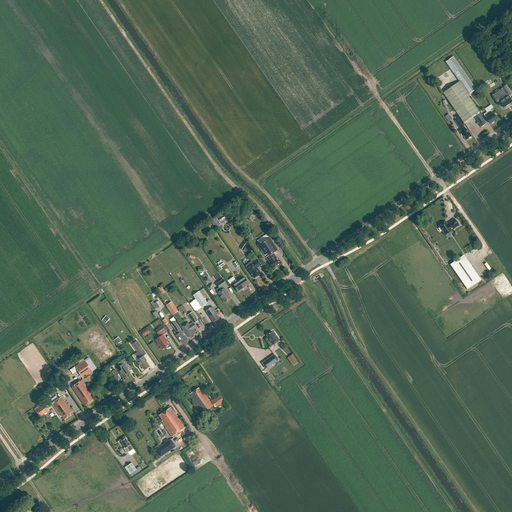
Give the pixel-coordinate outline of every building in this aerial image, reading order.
[(459,81),(443,93),(464,123),(465,123),(475,115),(482,126),(487,122),(480,112),(480,111),(468,95),(476,89),(453,56),(445,62),(459,81)] [(511,92),(507,84),(503,87),(509,95),(511,93),(511,92)] [(495,100),(498,105),(501,104),(504,107),(511,101),(508,96),(506,92),(495,100)] [(491,123),(491,124),(494,122),(493,121),(497,119),(493,113),(492,114),(490,110),(486,113),(488,116),(486,118),(490,123),(491,123)] [(457,116),(455,117),(457,120),(455,121),(463,132),(461,133),(463,137),(463,136),(466,140),(471,136),(466,129),(463,125),(464,125),(457,116)] [(215,228),(220,224),(215,216),(210,220),(215,228)] [(439,226),(445,235),(452,231),(451,230),(459,225),(455,219),(447,224),(446,222),(442,224),(441,224),(440,225),(440,226),(439,226)] [(269,263),(273,268),(279,263),(276,259),(277,258),(273,253),(278,250),(269,237),(258,245),(265,255),(270,262),(269,263)] [(242,249),(248,244),(245,240),(239,246),(242,249)] [(464,255),(450,265),(467,289),(481,280),(464,255)] [(247,269),(254,278),(261,273),(257,268),(261,265),(257,260),(252,263),(253,265),(247,269)] [(202,280),(205,285),(211,282),(207,276),(202,280)] [(233,285),(238,292),(249,284),(244,277),(233,285)] [(221,290),(218,293),(225,303),(231,299),(228,295),(229,295),(224,288),(223,289),(222,287),(226,284),(223,279),(217,284),(220,288),(221,290)] [(194,295),(202,307),(207,303),(199,291),(194,295)] [(152,306),(155,311),(161,306),(158,301),(152,306)] [(167,306),(171,313),(176,309),(172,303),(167,306)] [(217,314),(212,307),(206,311),(213,323),(219,319),(216,314),(217,314)] [(189,325),(193,330),(197,328),(194,323),(200,319),(194,311),(188,315),(193,322),(189,325)] [(174,332),(182,344),(187,340),(181,332),(182,332),(175,321),(171,324),(175,331),(174,332)] [(190,337),(191,338),(195,336),(194,334),(195,333),(193,330),(189,325),(188,322),(181,327),(188,337),(190,337)] [(156,340),(162,349),(169,345),(164,338),(165,338),(163,335),(167,332),(162,326),(156,331),(160,337),(156,340)] [(266,335),(271,341),(270,342),(272,345),(279,341),(274,334),(272,332),(266,335)] [(141,366),(144,370),(149,366),(146,361),(143,356),(141,353),(144,351),(137,341),(132,344),(137,352),(135,353),(139,359),(136,361),(140,366),(141,366)] [(266,369),(278,360),(274,354),(262,363),(266,369)] [(293,354),(287,358),(292,365),(298,361),(293,354)] [(50,360),(56,369),(61,365),(55,357),(50,360)] [(87,358),(85,360),(93,371),(95,369),(91,364),(87,358)] [(117,368),(123,378),(130,374),(127,370),(131,368),(125,359),(118,364),(120,366),(117,368)] [(75,367),(83,378),(93,371),(85,360),(75,367)] [(89,391),(82,380),(72,387),(84,406),(93,400),(90,395),(91,395),(88,391),(89,391)] [(198,388),(189,394),(203,413),(213,406),(204,394),(202,391),(201,392),(198,388)] [(211,401),(215,408),(224,401),(220,395),(211,401)] [(61,417),(62,416),(65,420),(71,415),(70,414),(72,412),(62,397),(52,404),(61,417)] [(49,411),(44,403),(35,410),(40,417),(49,411)] [(164,426),(172,437),(185,428),(170,407),(159,415),(163,421),(162,422),(164,425),(164,426)] [(123,448),(126,453),(129,451),(130,451),(133,449),(130,445),(125,438),(121,441),(125,447),(123,448)] [(170,440),(156,450),(160,457),(175,447),(170,440)] [(130,474),(131,477),(142,470),(139,466),(136,469),(132,463),(125,468),(130,474)]
